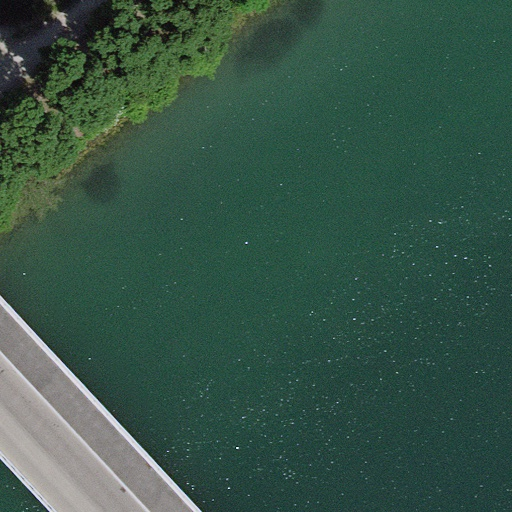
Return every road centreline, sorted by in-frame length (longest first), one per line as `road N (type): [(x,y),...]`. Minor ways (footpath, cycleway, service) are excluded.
road 1 (secondary): [(0,403),(101,511)]
road 2 (track): [(133,0),(27,86)]
